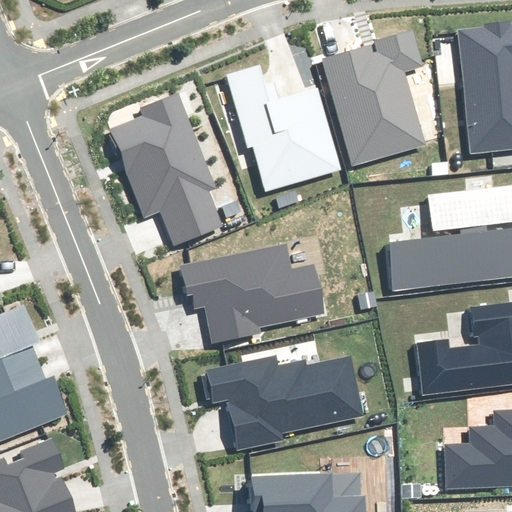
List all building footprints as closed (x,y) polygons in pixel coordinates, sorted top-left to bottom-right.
[(485,28),(457,31),(472,153),(511,148),(511,24),(509,25),(509,22),(485,25),(485,28)] [(376,44),(322,60),(353,167),(424,147),(403,72),(422,66),(413,31),(376,42),(376,44)] [(259,67),(229,76),(248,145),(253,144),(266,190),(341,169),(317,88),(269,101),(259,67)] [(215,188),(177,93),(142,107),(146,117),(110,131),(145,216),(160,210),(174,245),(223,225),(209,190),(215,188)] [(390,244),(392,291),(511,276),(511,186),(428,197),(433,239),(390,244)] [(285,245),(182,266),(188,295),(193,294),(196,307),(206,305),(213,341),(261,331),(260,327),(324,314),(314,265),(290,270),(285,245)] [(417,343),(424,394),(511,383),(511,303),(473,309),(478,346),(448,350),(447,340),(417,343)] [(0,376),(39,361),(31,343),(38,340),(24,306),(0,315),(0,376)] [(228,400),(238,449),(283,440),(281,431),(364,415),(352,358),(306,367),(305,360),(277,366),(275,357),(206,371),(213,403),(228,400)] [(47,381),(39,361),(0,376),(0,440),(68,413),(53,378),(47,381)] [(511,410),(495,411),(496,426),(469,427),(470,445),(446,446),(448,488),(511,484),(511,410)] [(0,511),(74,511),(57,469),(63,467),(52,441),(0,461),(0,511)] [(359,473),(253,477),(254,511),(364,511),(364,496),(360,496),(359,473)]
